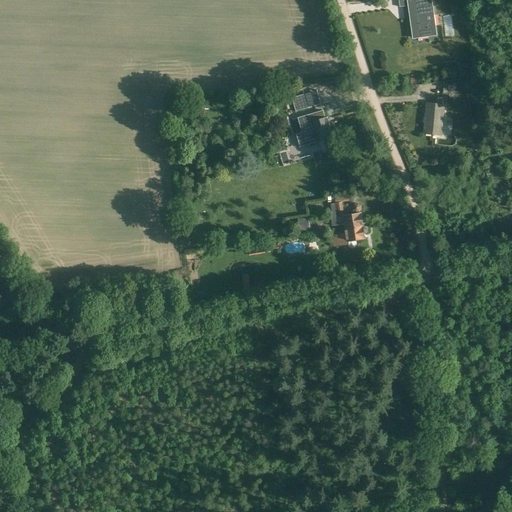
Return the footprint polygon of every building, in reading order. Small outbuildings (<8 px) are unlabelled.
[(413,39),(437,36),(432,0),(399,0),(400,7),(408,6),(413,39)] [(451,15),(442,16),(445,37),(454,36),(451,15)] [(442,63),(443,70),(458,68),(457,62),(457,61),(442,63)] [(296,110),(309,106),(305,92),(291,96),(296,110)] [(441,135),(444,105),(444,98),(433,97),(432,104),(428,103),(425,134),(441,135)] [(325,116),(323,109),(297,116),(302,131),(296,133),(299,146),(319,140),(321,148),(335,144),(327,115),(325,116)] [(345,229),(364,226),(364,225),(365,225),(367,222),(366,219),(364,218),(362,218),(362,213),(344,216),(342,203),(331,204),(333,215),(330,216),(332,226),(345,224),(345,229)] [(307,231),(312,230),(310,218),(298,220),(300,236),(308,234),(307,231)] [(364,226),(345,229),(346,234),(333,236),(335,247),(348,245),(349,247),(351,249),(355,248),(357,245),(356,241),(366,239),(365,234),(366,234),(368,231),(368,229),(365,227),(364,227),(364,226)] [(275,251),(282,250),(281,243),(277,243),(278,245),(274,246),(275,251)] [(331,278),(356,273),(354,263),(329,268),(331,278)]
